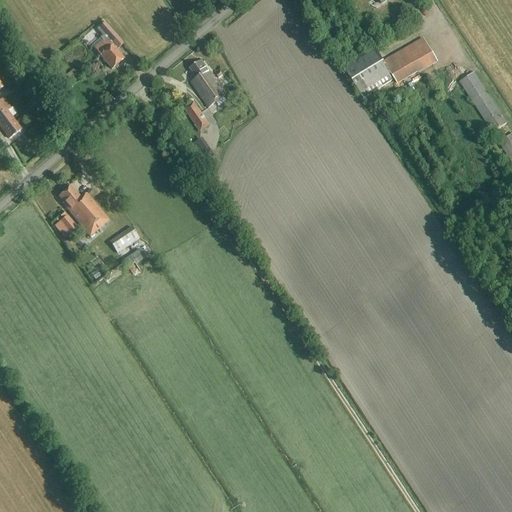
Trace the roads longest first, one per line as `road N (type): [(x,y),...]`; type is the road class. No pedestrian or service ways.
road 1 (track): [(138,86),(412,511)]
road 2 (tertiary): [(0,206),(239,0)]
road 3 (track): [(430,0),(511,124)]
